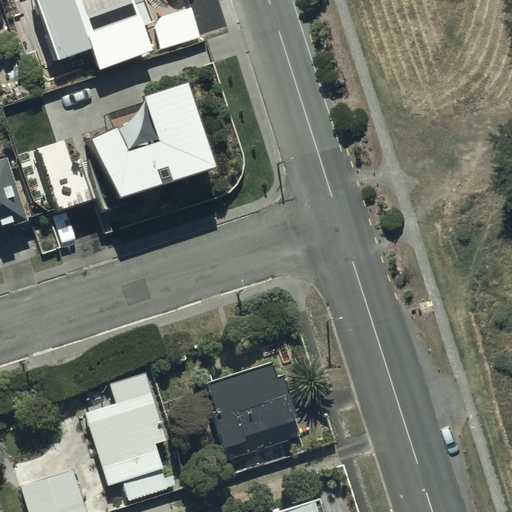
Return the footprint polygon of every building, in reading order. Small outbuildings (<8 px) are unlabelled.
[(128,0),(102,0),(73,11),(81,33),(94,66),(145,47),(128,0)] [(199,36),(190,11),(152,24),(161,49),(199,36)] [(47,83),(94,66),(81,33),(34,51),(47,83)] [(107,118),(82,130),(109,187),(202,158),(175,73),(134,86),(149,133),(119,143),(107,118)] [(89,160),(79,124),(27,140),(51,214),(92,202),(81,162),(89,160)] [(7,156),(0,158),(0,226),(26,219),(7,156)] [(220,450),(295,428),(277,369),(269,372),(265,357),(201,377),(209,403),(206,404),(220,450)] [(161,441),(140,375),(104,386),(111,405),(80,415),(103,487),(118,482),(124,501),(163,489),(149,444),(161,441)] [(82,511),(68,470),(16,488),(24,511),(82,511)] [(319,511),(314,494),(260,511),(319,511)]
